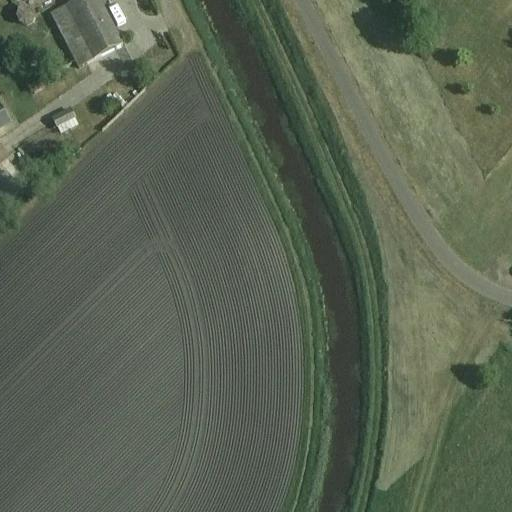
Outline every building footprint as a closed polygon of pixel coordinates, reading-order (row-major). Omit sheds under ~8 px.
[(76,70),(124,47),(122,42),(104,9),(99,0),(83,0),(50,16),(76,70)] [(114,87),(125,109),(143,100),(132,78),(114,87)] [(104,94),(94,100),(107,126),(118,120),(104,94)] [(0,132),(10,126),(0,108),(0,132)] [(71,111),(60,117),(53,120),(53,121),(57,130),(76,121),(71,111)] [(416,455),(407,450),(391,475),(400,481),(416,455)]
